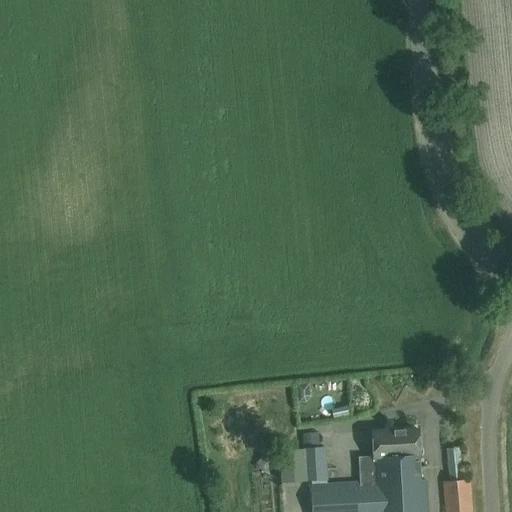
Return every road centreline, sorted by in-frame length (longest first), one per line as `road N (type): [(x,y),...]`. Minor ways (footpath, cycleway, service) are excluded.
road 1 (unclassified): [(511,273),(469,235),(452,207),(432,132),(421,0)]
road 2 (unclassified): [(493,511),(492,393),(511,340)]
